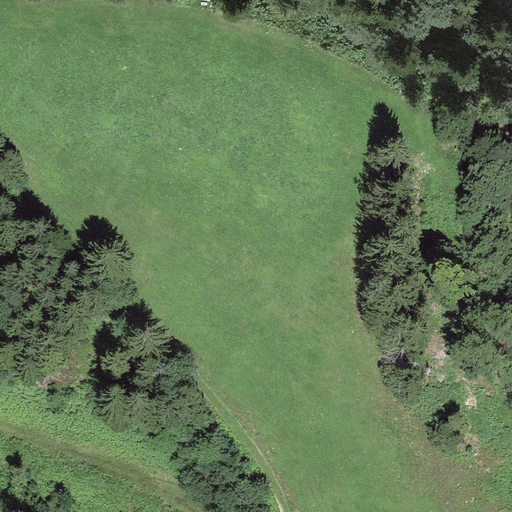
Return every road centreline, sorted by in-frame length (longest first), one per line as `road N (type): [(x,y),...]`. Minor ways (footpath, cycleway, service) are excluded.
road 1 (track): [(0,205),(129,322),(164,343),(231,419),(282,511)]
road 2 (track): [(0,420),(93,453),(201,511)]
